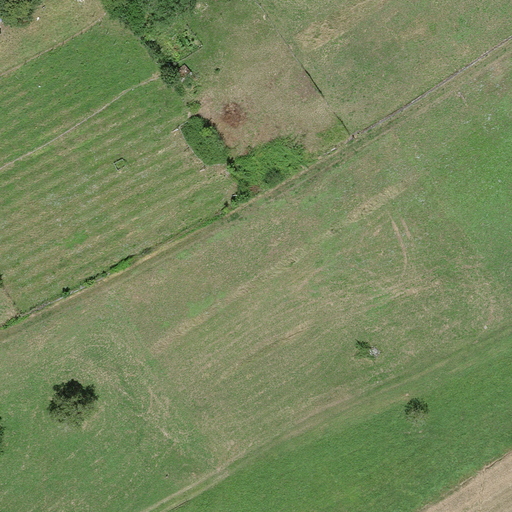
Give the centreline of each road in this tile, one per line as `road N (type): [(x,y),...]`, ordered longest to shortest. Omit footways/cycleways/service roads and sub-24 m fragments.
road 1 (track): [(0,332),(511,51)]
road 2 (track): [(147,511),(226,464),(511,330)]
